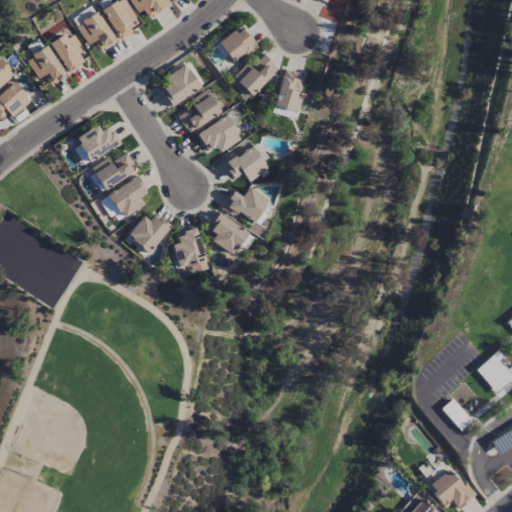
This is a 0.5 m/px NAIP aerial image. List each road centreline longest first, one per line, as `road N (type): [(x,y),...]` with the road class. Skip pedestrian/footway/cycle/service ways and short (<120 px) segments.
road 1 (residential): [(221,0),(0,159)]
road 2 (residential): [(118,78),(196,190)]
